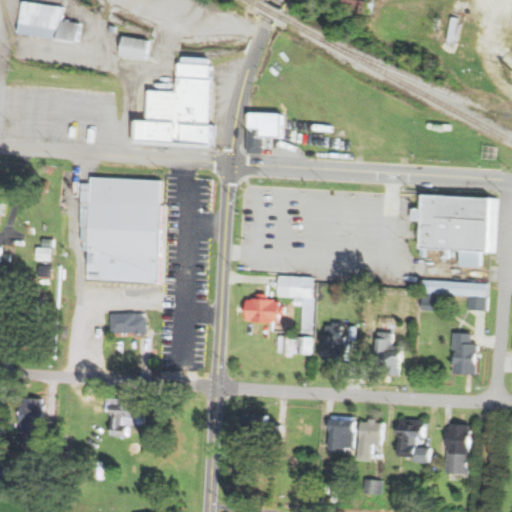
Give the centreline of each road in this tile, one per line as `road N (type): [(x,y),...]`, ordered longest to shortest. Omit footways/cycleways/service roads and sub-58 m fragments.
road 1 (residential): [(511,402),(0,372)]
road 2 (secondary): [(208,511),(236,105),(263,25)]
road 3 (secondary): [(511,180),(230,162)]
road 4 (residential): [(230,162),(0,147)]
road 5 (residential): [(511,204),(496,402)]
